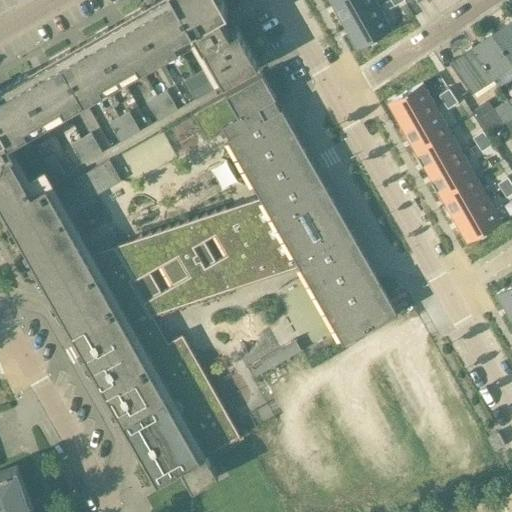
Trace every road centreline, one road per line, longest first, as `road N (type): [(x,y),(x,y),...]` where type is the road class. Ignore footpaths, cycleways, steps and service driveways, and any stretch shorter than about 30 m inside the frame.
road 1 (residential): [(446,292),(334,95)]
road 2 (residential): [(118,511),(26,360)]
road 3 (residential): [(483,0),(334,95)]
road 4 (residential): [(511,411),(446,292)]
